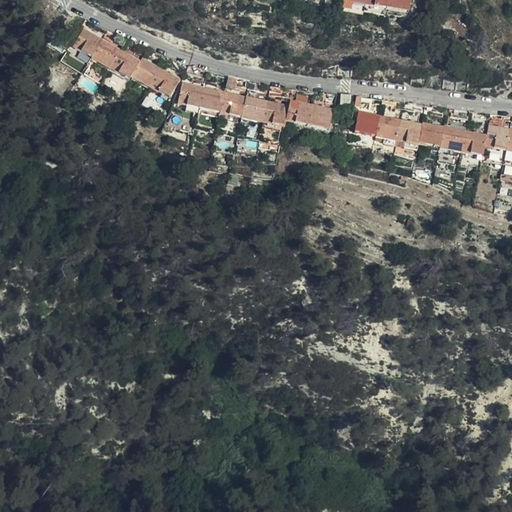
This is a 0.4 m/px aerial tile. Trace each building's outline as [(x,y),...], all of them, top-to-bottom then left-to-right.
[(407,14),(409,0),(343,0),(343,1),(407,14)] [(139,63),(83,30),(72,49),(128,81),(131,77),(157,93),(168,99),(179,81),(142,59),(139,63)] [(235,81),(227,80),(225,90),(232,91),(235,81)] [(327,132),(332,111),(289,102),(288,107),(182,84),(177,105),(202,110),(220,114),(241,119),(283,128),(284,123),(327,132)] [(166,102),(168,99),(157,93),(156,95),(166,102)] [(349,97),(340,95),(339,106),(348,107),(349,97)] [(220,114),(202,110),(201,115),(219,119),(220,114)] [(511,130),(488,126),(486,137),(422,124),(421,125),(357,113),(353,133),(383,139),(396,142),(417,146),(417,145),(439,149),(457,152),(460,153),(469,154),(477,156),(482,157),(484,147),(506,151),(511,152),(511,130)] [(239,125),(241,119),(220,114),(219,119),(218,120),(239,125)] [(453,124),(465,127),(466,120),(454,118),(453,124)] [(396,142),(395,147),(416,151),(417,146),(396,142)] [(416,151),(395,147),(393,154),(400,156),(404,157),(414,159),(416,151)] [(457,152),(439,149),(437,162),(454,166),(457,152)] [(469,154),(460,153),(458,167),(466,169),(469,154)] [(500,180),(511,182),(511,171),(502,169),(500,180)]
